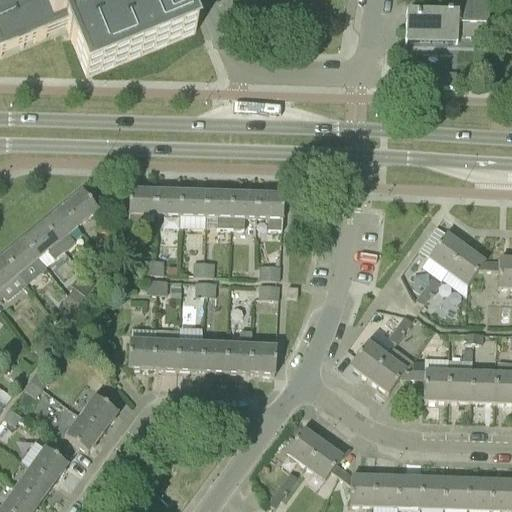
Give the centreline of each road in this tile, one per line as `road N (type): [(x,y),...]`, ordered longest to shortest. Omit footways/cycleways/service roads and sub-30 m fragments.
road 1 (primary): [(511,136),(0,121)]
road 2 (primary): [(0,147),(354,157)]
road 3 (residential): [(79,511),(156,411),(272,421)]
road 4 (residential): [(301,379),(343,263),(354,157)]
road 5 (residential): [(511,445),(391,435),(301,379)]
road 6 (residential): [(238,72),(365,70),(379,0)]
road 7 (primary): [(354,157),(511,164)]
